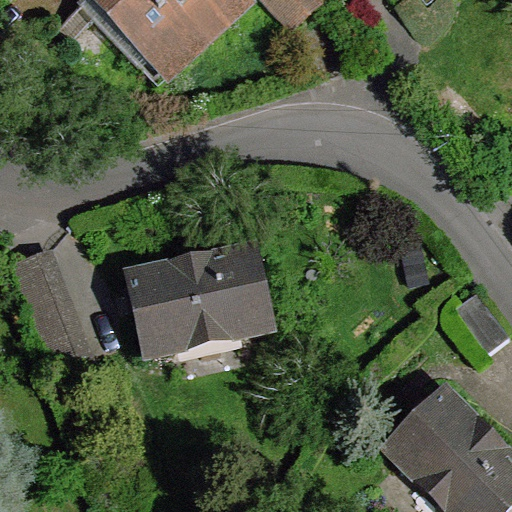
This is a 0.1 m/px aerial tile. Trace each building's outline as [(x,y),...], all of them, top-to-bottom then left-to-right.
[(273,2),(270,0),(95,0),(178,89),(273,2)] [(323,0),(272,0),(285,28),(328,9),(323,0)] [(261,243),(129,270),(148,359),(280,331),(261,243)] [(67,250),(29,258),(47,349),(85,341),(67,250)] [(511,511),(511,450),(447,392),(384,461),(440,511),(511,511)]
